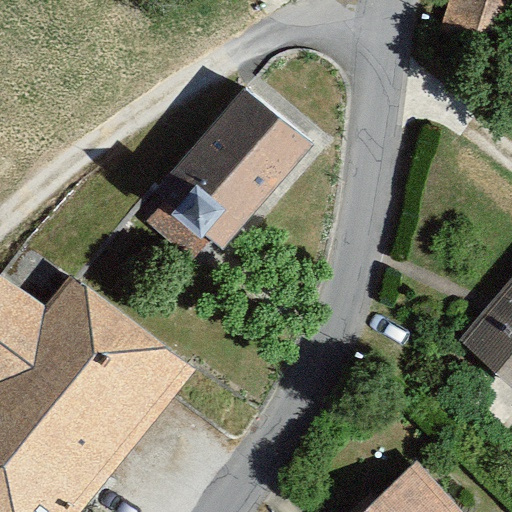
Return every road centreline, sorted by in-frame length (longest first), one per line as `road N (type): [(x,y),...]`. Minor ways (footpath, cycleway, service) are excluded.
road 1 (residential): [(387,0),(367,228),(336,348),(232,511)]
road 2 (unknown): [(0,247),(239,31),(305,31),(378,64)]
